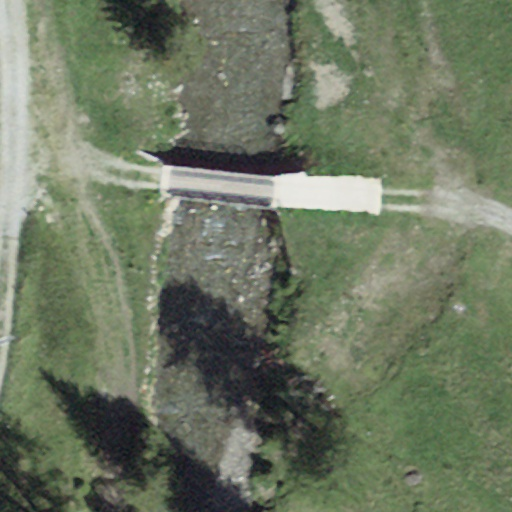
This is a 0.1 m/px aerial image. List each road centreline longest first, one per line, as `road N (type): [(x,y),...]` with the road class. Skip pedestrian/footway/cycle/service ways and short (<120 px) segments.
road 1 (track): [(506,227),(466,214),(16,158)]
road 2 (track): [(125,176),(106,511)]
road 3 (track): [(9,0),(16,158)]
road 4 (track): [(16,158),(0,299)]
